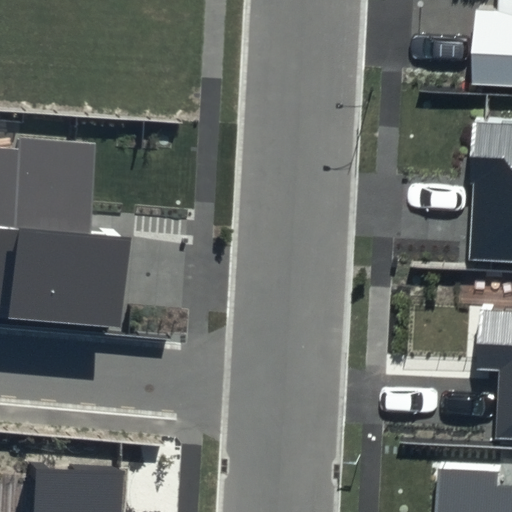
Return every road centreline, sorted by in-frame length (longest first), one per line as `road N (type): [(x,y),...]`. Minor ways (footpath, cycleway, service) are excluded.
road 1 (residential): [(302,0),(283,383)]
road 2 (residential): [(0,361),(283,383)]
road 3 (residential): [(283,383),(277,511)]
